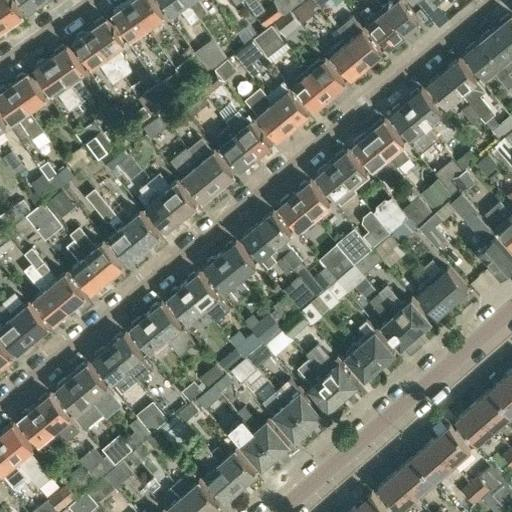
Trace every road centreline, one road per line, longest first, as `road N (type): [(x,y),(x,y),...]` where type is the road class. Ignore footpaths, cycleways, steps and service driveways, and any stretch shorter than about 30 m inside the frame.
road 1 (residential): [(0,406),(498,0)]
road 2 (unclassified): [(280,511),(511,311)]
road 3 (residential): [(99,0),(0,69)]
